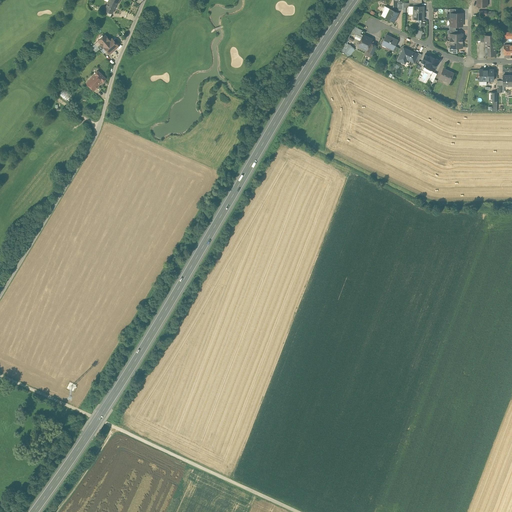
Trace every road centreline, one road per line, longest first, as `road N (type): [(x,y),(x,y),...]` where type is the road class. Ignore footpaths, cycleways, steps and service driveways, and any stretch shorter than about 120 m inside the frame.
road 1 (primary): [(352,0),(107,404),(32,511)]
road 2 (residential): [(0,297),(96,133),(144,0)]
road 3 (unclassified): [(299,511),(0,375)]
